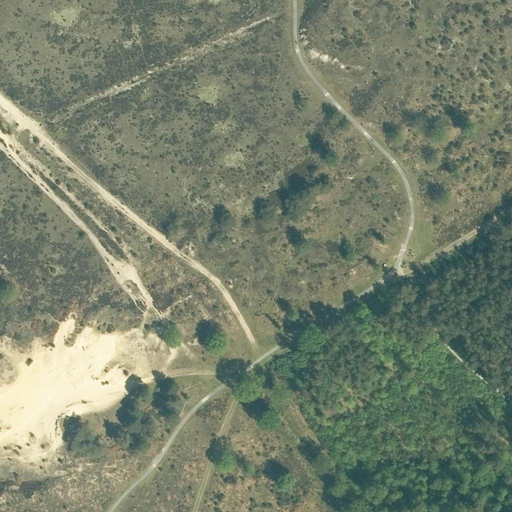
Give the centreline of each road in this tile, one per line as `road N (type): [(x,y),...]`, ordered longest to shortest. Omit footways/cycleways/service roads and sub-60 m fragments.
road 1 (track): [(192,511),(252,370),(511,205)]
road 2 (track): [(262,362),(212,277),(92,186),(0,101)]
road 3 (track): [(213,371),(128,267),(0,135)]
